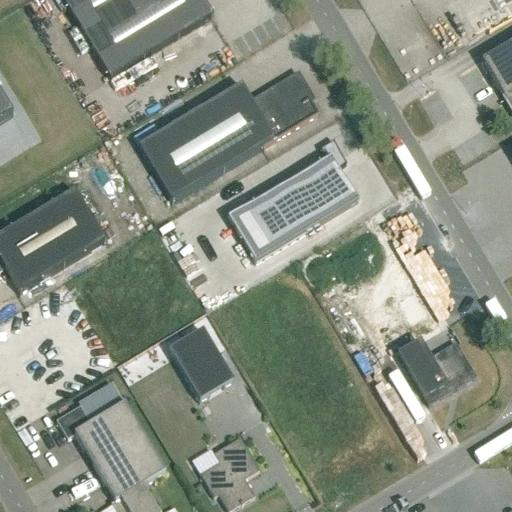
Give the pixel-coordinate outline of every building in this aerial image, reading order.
[(58,0),(109,84),(212,22),(199,0),(58,0)] [(461,47),(511,18),(511,0),(453,0),(434,10),(442,24),(432,29),(441,46),(456,38),(461,47)] [(511,35),(511,19),(492,31),(498,43),(511,35)] [(511,119),(511,48),(481,67),(511,119)] [(137,152),(171,208),(317,120),(308,105),(301,109),(297,101),(300,99),(291,83),(251,107),(241,90),(137,152)] [(0,98),(0,127),(13,119),(0,98)] [(254,269),(358,206),(337,172),(346,167),(333,145),(320,153),(326,164),(227,224),(254,269)] [(0,275),(3,273),(19,300),(106,248),(74,195),(0,239),(0,275)] [(382,227),(313,269),(375,371),(444,330),(382,227)] [(168,356),(199,407),(233,387),(202,335),(168,356)] [(419,346),(397,359),(407,377),(428,411),(476,382),(455,348),(430,363),(419,346)] [(166,477),(124,408),(90,429),(80,412),(56,426),(67,445),(74,441),(114,507),(110,509),(112,511),(154,511),(142,491),(166,477)] [(237,511),(240,510),(241,511),(243,510),(243,509),(254,502),(244,485),(259,476),(240,443),(213,459),(218,468),(199,480),(213,503),(217,501),(224,511),(237,511)]
